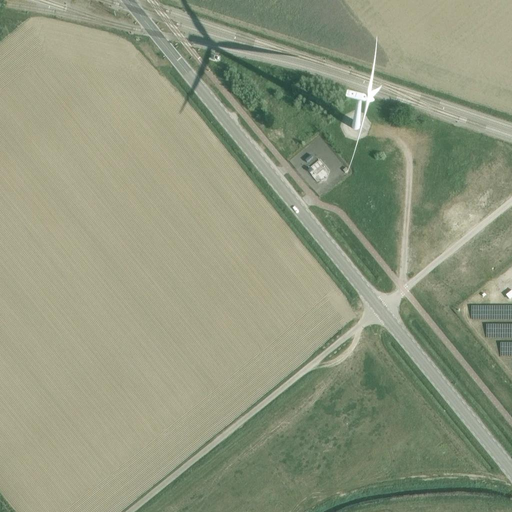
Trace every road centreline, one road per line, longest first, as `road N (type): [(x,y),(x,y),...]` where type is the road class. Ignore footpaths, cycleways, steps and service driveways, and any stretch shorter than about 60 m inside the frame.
road 1 (tertiary): [(380,310),(130,0)]
road 2 (unclassified): [(130,511),(380,310)]
road 3 (tertiary): [(511,470),(380,310)]
road 4 (track): [(403,290),(408,159),(403,142),(369,132)]
road 5 (unclassified): [(380,310),(511,201)]
